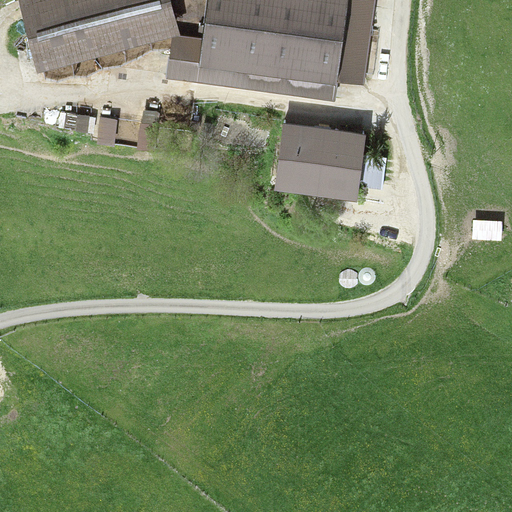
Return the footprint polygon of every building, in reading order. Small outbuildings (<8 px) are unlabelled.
[(163,0),(19,0),(36,68),(173,35),(163,0)] [(342,0),(206,0),(201,41),(199,62),(199,67),(333,82),(342,0)] [(342,0),(333,82),(358,85),(367,0),(342,0)] [(168,58),(199,62),(201,41),(171,38),(168,58)] [(100,121),(94,143),(108,147),(114,125),(100,121)] [(282,125),(274,187),(350,197),(358,134),(282,125)] [(153,128),(137,126),(134,148),(150,150),(153,128)]
